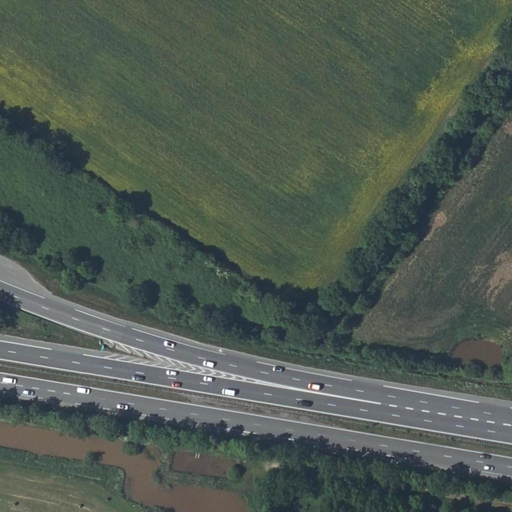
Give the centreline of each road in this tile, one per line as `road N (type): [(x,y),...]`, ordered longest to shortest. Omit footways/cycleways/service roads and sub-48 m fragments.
road 1 (trunk): [(0,382),(511,467)]
road 2 (trunk): [(408,408),(158,345),(0,290)]
road 3 (trunk): [(408,408),(265,394),(0,349)]
road 4 (unclassified): [(511,509),(268,465)]
